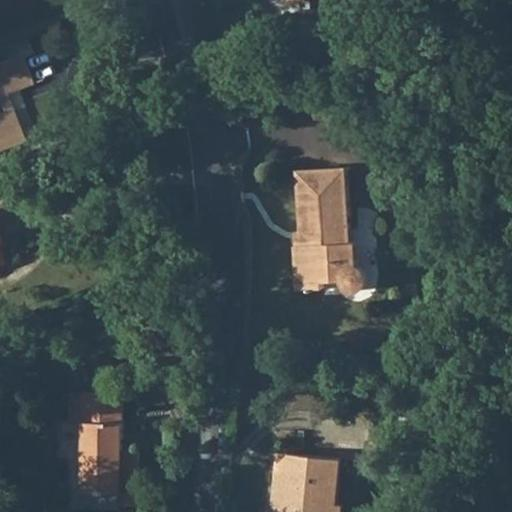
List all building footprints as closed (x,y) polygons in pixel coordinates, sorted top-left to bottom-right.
[(3,64),(14,92),(37,83),(26,55),(3,64)] [(0,113),(0,96),(8,94),(14,92),(3,64),(0,64),(0,147),(25,138),(14,109),(0,113)] [(0,96),(0,113),(14,109),(8,94),(0,96)] [(296,244),(299,289),(325,287),(325,280),(344,279),(346,284),(347,286),(350,288),(353,290),(356,290),(360,290),(365,288),(368,286),(369,283),(370,278),(370,274),(370,272),(367,268),(364,265),(361,264),(358,264),(357,241),(352,241),(348,165),(300,168),(302,231),(303,244),(296,244)] [(0,239),(2,246),(9,243),(0,219),(0,239)] [(0,246),(0,258),(2,264),(8,262),(2,246),(0,246)] [(0,353),(0,375),(37,361),(30,342),(0,353)] [(71,421),(84,421),(84,392),(71,392),(71,421)] [(84,421),(84,492),(122,492),(122,504),(140,505),(141,449),(125,449),(125,393),(84,392),(84,421)] [(277,468),(285,469),(286,453),(278,452),(277,468)] [(342,511),(344,504),(338,504),(342,458),(286,453),(285,469),(277,468),(272,511),(342,511)]
